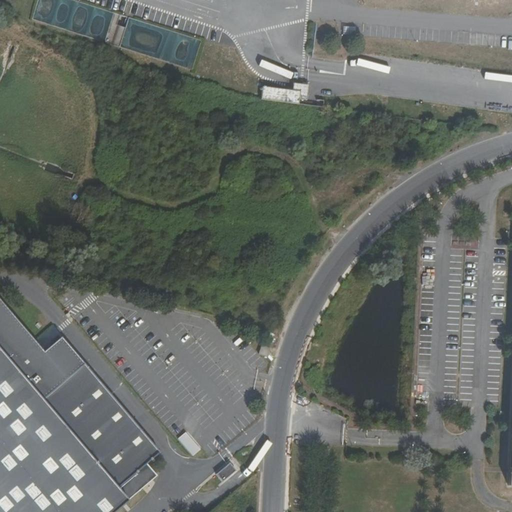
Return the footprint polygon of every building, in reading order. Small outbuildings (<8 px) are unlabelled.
[(179,65),(191,69),(200,43),(188,38),(179,65)] [(289,89),(273,86),(272,94),(243,89),(242,97),(250,98),(262,98),(288,100),(289,89)] [(0,511),(112,511),(126,500),(155,475),(145,463),(158,452),(60,336),(42,351),(0,301),(0,511)] [(269,348),(260,345),(257,353),(266,356),(269,348)] [(184,432),(177,438),(191,455),(199,449),(184,432)] [(215,474),(221,481),(235,470),(228,462),(215,474)]
